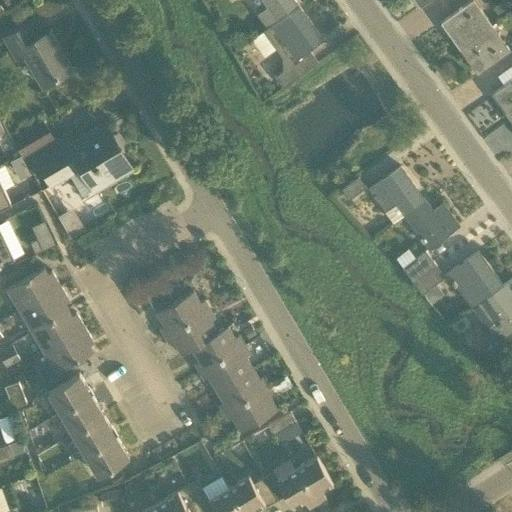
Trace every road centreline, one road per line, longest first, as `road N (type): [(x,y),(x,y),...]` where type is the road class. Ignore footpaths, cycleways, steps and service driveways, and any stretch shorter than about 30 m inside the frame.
road 1 (residential): [(395,511),(214,208)]
road 2 (residential): [(171,406),(112,297),(112,269),(214,208)]
road 3 (residential): [(511,210),(359,0)]
road 4 (residential): [(214,208),(92,0)]
